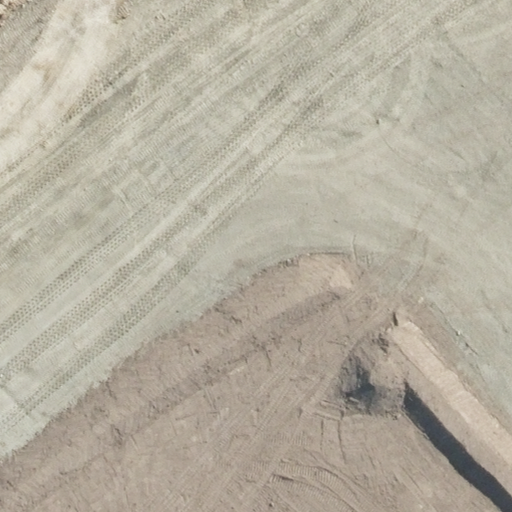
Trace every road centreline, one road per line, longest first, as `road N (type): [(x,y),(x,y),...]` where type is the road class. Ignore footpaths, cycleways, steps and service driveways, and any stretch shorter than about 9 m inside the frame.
road 1 (unknown): [(0,238),(263,0)]
road 2 (unknown): [(342,0),(511,175)]
